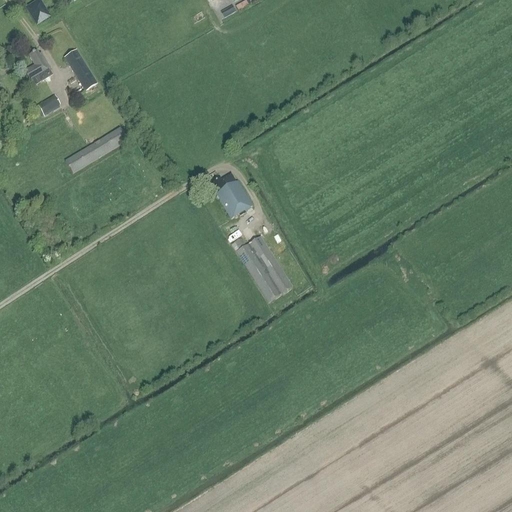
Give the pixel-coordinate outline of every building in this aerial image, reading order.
[(38,0),(24,9),(36,27),(51,18),(39,0),(38,0)] [(239,11),(248,6),(246,1),(237,7),(239,11)] [(221,13),(224,19),(235,13),(232,7),(221,13)] [(85,92),(97,85),(76,51),(64,58),(85,92)] [(39,55),(37,52),(29,57),(34,66),(24,73),(29,81),(30,81),(34,88),(53,76),(49,70),(50,69),(41,54),(39,55)] [(54,96),(38,106),(43,116),(61,106),(54,96)] [(73,175),(128,141),(120,129),(65,162),(73,175)] [(253,208),(238,183),(236,184),(232,176),(222,181),(221,180),(213,184),(219,194),(216,195),(231,220),(253,208)] [(231,246),(237,253),(269,304),(293,289),(260,238),(247,247),(241,239),(231,246)]
